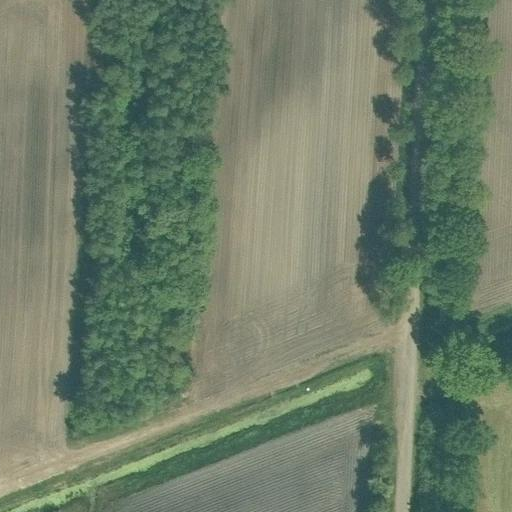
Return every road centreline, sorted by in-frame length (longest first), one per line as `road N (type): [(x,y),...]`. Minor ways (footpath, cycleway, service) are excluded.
road 1 (unclassified): [(409,264),(423,0)]
road 2 (track): [(399,511),(409,264)]
